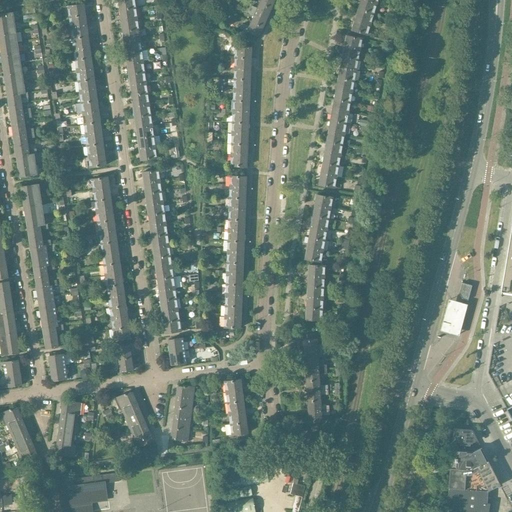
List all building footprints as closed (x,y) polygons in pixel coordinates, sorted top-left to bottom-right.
[(118,0),(120,10),(135,8),(133,0),(118,0)] [(273,0),(261,0),(260,3),(270,8),(273,0)] [(365,0),(361,0),(358,9),(373,14),(376,3),(365,0)] [(270,8),(260,3),(258,9),(250,5),(248,9),(266,17),(270,8)] [(68,6),(69,17),(84,15),(83,4),(68,6)] [(135,8),(120,10),(122,20),(137,18),(135,8)] [(266,17),(248,9),(247,14),(254,17),(252,22),(262,27),(266,17)] [(373,14),(358,9),(355,20),(370,24),(373,14)] [(0,13),(0,24),(14,22),(13,12),(0,13)] [(84,15),(69,17),(71,28),(86,25),(84,15)] [(137,18),(122,20),(123,31),(138,29),(137,18)] [(370,24),(355,20),(352,30),(366,35),(370,24)] [(14,22),(0,24),(0,34),(16,32),(14,22)] [(262,27),(252,22),(249,27),(242,24),(240,28),(258,36),(262,27)] [(86,25),(71,28),(72,38),(87,36),(86,25)] [(138,29),(123,31),(124,42),(140,40),(138,29)] [(16,32),(0,34),(0,43),(0,45),(18,43),(16,32)] [(346,35),(344,46),(359,49),(361,38),(346,35)] [(87,36),(72,38),(74,49),(89,47),(87,36)] [(140,40),(124,42),(126,53),(141,50),(140,40)] [(18,43),(0,45),(2,55),(19,53),(18,43)] [(235,47),(235,57),(250,58),(251,47),(237,46),(237,44),(232,44),(232,47),(235,47)] [(359,49),(344,46),(343,57),(357,60),(359,49)] [(89,47),(74,49),(75,60),(90,58),(89,47)] [(141,50),(126,53),(127,63),(143,61),(141,50)] [(19,53),(2,55),(3,65),(21,63),(19,53)] [(250,58),(235,57),(235,68),(250,69),(250,58)] [(357,60),(343,57),(341,67),(355,70),(357,60)] [(90,58),(75,60),(77,70),(92,68),(90,58)] [(143,61),(127,63),(129,74),(144,72),(143,61)] [(21,63),(3,65),(5,75),(22,73),(21,63)] [(355,70),(341,67),(339,78),(354,81),(355,70)] [(92,68),(77,70),(78,81),(93,79),(92,68)] [(250,69),(235,68),(234,79),(249,80),(250,69)] [(144,72),(129,74),(130,85),(145,83),(144,72)] [(22,73),(5,75),(6,85),(24,83),(22,73)] [(354,81),(339,78),(337,89),(352,91),(354,81)] [(93,79),(78,81),(80,92),(95,90),(93,79)] [(249,80),(234,79),(234,90),(249,90),(249,80)] [(24,83),(6,85),(8,96),(25,93),(25,92),(24,83)] [(145,83),(130,85),(132,95),(147,93),(145,83)] [(352,91),(337,89),(335,99),(350,102),(352,91)] [(95,90),(80,92),(81,102),(96,100),(95,90)] [(249,90),(234,90),(233,101),(248,101),(249,90)] [(25,93),(8,96),(9,106),(21,104),(20,98),(28,97),(27,92),(25,92),(25,93)] [(147,93),(132,95),(133,106),(148,104),(147,93)] [(350,102),(335,99),(333,110),(348,113),(350,102)] [(96,100),(81,102),(83,113),(98,111),(96,100)] [(248,101),(233,101),(233,111),(248,112),(248,101)] [(30,113),(30,108),(22,110),(21,104),(9,106),(11,116),(30,113)] [(148,104),(133,106),(135,117),(150,115),(148,104)] [(348,113),(333,110),(331,120),(346,123),(348,113)] [(98,111),(83,113),(84,124),(99,122),(98,111)] [(248,112),(233,111),(232,122),(248,123),(248,112)] [(24,124),(23,118),(31,117),(30,113),(11,116),(12,126),(24,124)] [(150,115),(135,117),(136,127),(151,125),(150,115)] [(346,123),(331,120),(329,131),(344,134),(346,123)] [(99,122),(84,124),(86,135),(101,132),(99,122)] [(248,123),(232,122),(232,133),(247,134),(248,123)] [(24,124),(12,126),(14,136),(33,133),(33,128),(25,130),(24,124)] [(151,125),(136,127),(138,138),(153,136),(151,125)] [(344,134),(329,131),(327,142),(342,145),(344,134)] [(101,132),(86,135),(87,145),(102,143),(101,132)] [(33,133),(14,136),(15,146),(27,144),(26,139),(34,137),(33,133)] [(247,134),(232,133),(232,144),(247,144),(247,134)] [(153,136),(138,138),(139,149),(154,147),(153,136)] [(342,145),(327,142),(325,152),(340,155),(342,145)] [(102,143),(87,145),(89,156),(104,154),(102,143)] [(28,150),(27,144),(15,146),(17,156),(34,153),(34,154),(36,154),(36,153),(42,152),(42,148),(28,150)] [(247,144),(232,144),(231,154),(246,155),(247,144)] [(154,147),(139,149),(141,160),(156,158),(154,147)] [(340,155),(325,152),(323,163),(338,166),(340,155)] [(34,153),(17,156),(18,166),(36,164),(34,154),(34,153)] [(104,154),(89,156),(90,167),(105,165),(104,154)] [(246,155),(231,154),(231,166),(246,167),(246,155)] [(338,166),(323,163),(321,174),(336,176),(338,166)] [(36,164),(18,166),(20,177),(37,174),(36,164)] [(143,172),(144,183),(159,181),(158,170),(143,172)] [(336,176),(321,174),(319,185),(334,188),(336,176)] [(230,176),(230,187),(245,187),(246,176),(230,176)] [(92,179),(94,190),(109,188),(107,177),(92,179)] [(159,181),(144,183),(146,193),(161,191),(159,181)] [(21,186),(23,197),(40,194),(39,184),(21,186)] [(245,187),(230,187),(230,198),(245,198),(245,187)] [(109,188),(94,190),(95,201),(110,198),(109,188)] [(161,191),(146,193),(147,204),(162,202),(161,191)] [(40,194),(23,197),(25,207),(42,204),(40,194)] [(317,194),(315,205),(330,208),(332,197),(317,194)] [(110,198),(95,201),(97,211),(112,209),(110,198)] [(245,198),(230,198),(229,208),(244,209),(245,198)] [(162,202),(147,204),(149,215),(164,213),(162,202)] [(42,204),(25,207),(26,217),(44,214),(42,204)] [(330,208),(315,205),(313,216),(328,219),(330,208)] [(244,209),(229,208),(229,219),(244,220),(244,209)] [(112,209),(97,211),(98,222),(113,220),(112,209)] [(164,213),(149,215),(150,225),(165,223),(164,213)] [(44,214),(26,217),(28,227),(45,224),(44,214)] [(328,219),(313,216),(311,227),(326,229),(328,219)] [(244,220),(229,219),(228,230),(244,230),(244,220)] [(113,220),(98,222),(100,233),(115,230),(113,220)] [(165,223),(150,225),(152,236),(167,234),(165,223)] [(45,224),(28,227),(29,237),(41,235),(40,230),(48,229),(47,224),(45,224)] [(326,229),(311,227),(309,237),(324,240),(326,229)] [(511,227),(502,290),(511,291),(511,227)] [(115,230),(100,233),(101,243),(116,241),(115,230)] [(244,230),(228,230),(228,241),(243,241),(244,230)] [(167,234),(152,236),(153,247),(168,245),(167,234)] [(54,239),(50,240),(42,241),(41,235),(29,237),(31,247),(45,245),(55,244),(54,239)] [(324,240),(309,237),(307,248),(322,251),(324,240)] [(116,241),(101,243),(103,254),(118,252),(116,241)] [(243,241),(228,241),(227,251),(243,252),(243,241)] [(45,245),(31,247),(32,257),(47,255),(45,245)] [(168,245),(153,247),(155,258),(170,256),(168,245)] [(322,251),(307,248),(305,259),(320,262),(322,251)] [(243,252),(227,251),(227,262),(242,263),(243,252)] [(118,252),(103,254),(104,265),(119,263),(118,252)] [(47,255),(32,257),(34,267),(48,265),(47,255)] [(170,256),(155,258),(156,268),(171,266),(170,256)] [(242,263),(227,262),(227,273),(242,274),(242,263)] [(47,276),(46,270),(55,269),(59,268),(58,263),(53,264),(48,265),(34,267),(35,277),(47,276)] [(119,263),(104,265),(106,275),(121,273),(119,263)] [(309,264),(308,276),(324,276),(324,265),(309,264)] [(171,266),(156,268),(158,279),(173,277),(171,266)] [(121,273),(106,275),(107,286),(122,284),(121,273)] [(242,274),(227,273),(226,284),(241,284),(242,274)] [(47,276),(35,277),(37,288),(51,285),(51,286),(56,285),(56,280),(48,281),(47,276)] [(324,276),(308,276),(308,286),(323,287),(324,276)] [(173,277),(158,279),(159,290),(174,288),(173,277)] [(0,293),(9,292),(8,281),(0,282),(0,293)] [(472,286),(461,283),(459,293),(462,299),(468,300),(472,286)] [(122,284),(107,286),(109,297),(124,295),(122,284)] [(241,284),(226,284),(226,295),(241,295),(241,284)] [(51,285),(37,288),(38,298),(53,295),(51,286),(51,285)] [(323,287),(308,286),(307,297),(322,298),(323,287)] [(174,288),(159,290),(161,300),(176,298),(174,288)] [(9,292),(0,293),(0,303),(11,302),(9,292)] [(53,295),(38,298),(40,308),(54,306),(53,295)] [(124,295),(109,297),(110,308),(125,305),(124,295)] [(241,295),(226,295),(225,305),(241,306),(241,295)] [(322,298),(307,297),(307,308),(322,309),(322,298)] [(176,298),(161,300),(162,311),(177,309),(176,298)] [(452,300),(448,299),(439,332),(443,333),(459,337),(468,304),(452,300)] [(11,302),(0,303),(0,307),(0,309),(0,313),(12,312),(11,302)] [(125,305),(110,308),(112,318),(127,316),(125,305)] [(241,306),(225,305),(225,316),(240,317),(241,306)] [(54,306),(40,308),(41,318),(56,316),(54,306)] [(322,309),(307,308),(306,319),(321,320),(322,309)] [(177,309),(162,311),(164,322),(179,320),(177,309)] [(12,312),(0,313),(0,324),(14,322),(12,312)] [(56,316),(41,318),(43,328),(58,326),(57,325),(56,316)] [(127,316),(112,318),(113,329),(128,327),(127,316)] [(240,317),(225,316),(225,327),(240,328),(240,317)] [(179,320),(164,322),(165,333),(180,331),(179,320)] [(14,322),(0,324),(0,334),(15,332),(14,322)] [(58,326),(43,328),(45,338),(56,336),(55,331),(63,329),(62,324),(57,325),(58,326)] [(128,327),(113,329),(115,340),(130,338),(128,327)] [(15,332),(0,334),(0,344),(17,342),(15,332)] [(56,336),(45,338),(46,348),(66,345),(65,341),(57,342),(56,336)] [(168,340),(170,352),(184,350),(183,338),(168,340)] [(316,345),(316,339),(307,339),(304,340),(305,350),(324,349),(324,344),(316,345)] [(17,342),(0,344),(0,346),(1,355),(19,353),(17,342)] [(117,346),(119,359),(130,357),(129,345),(117,346)] [(324,349),(305,350),(306,360),(317,360),(317,354),(325,353),(324,349)] [(184,350),(170,352),(172,365),(186,363),(184,350)] [(49,356),(51,368),(65,366),(63,354),(49,356)] [(130,357),(119,359),(121,371),(117,372),(118,374),(122,374),(122,371),(132,370),(130,357)] [(3,362),(5,374),(19,372),(18,360),(3,362)] [(317,360),(306,360),(306,370),(326,369),(325,365),(318,365),(317,360)] [(65,366),(51,368),(53,381),(67,379),(65,366)] [(326,369),(306,370),(307,381),(318,380),(318,374),(326,374),(326,369)] [(19,372),(5,374),(7,387),(21,385),(19,372)] [(225,381),(226,392),(241,390),(240,379),(225,381)] [(318,380),(307,381),(307,391),(327,390),(327,385),(319,386),(318,380)] [(178,386),(177,397),(192,399),(193,387),(184,385),(184,387),(178,386)] [(241,390),(226,392),(228,403),(243,401),(241,390)] [(327,390),(307,391),(308,401),(320,400),(319,395),(327,394),(327,390)] [(119,409),(121,408),(136,402),(131,392),(126,394),(126,393),(114,398),(119,409)] [(192,399),(177,397),(175,407),(191,409),(192,399)] [(320,400),(308,401),(309,411),(328,410),(328,405),(320,406),(320,400)] [(63,401),(62,412),(77,414),(80,415),(81,403),(69,401),(69,402),(63,401)] [(243,401),(228,403),(229,413),(244,411),(243,401)] [(136,402),(121,408),(125,418),(140,412),(136,402)] [(191,409),(175,407),(174,417),(189,419),(191,409)] [(0,415),(4,425),(6,424),(21,418),(17,408),(11,410),(11,409),(0,413),(0,415)] [(328,410),(309,411),(309,422),(321,421),(321,415),(329,414),(328,410)] [(244,411),(229,413),(230,424),(246,422),(244,411)] [(77,414),(62,412),(60,423),(76,425),(77,414)] [(140,412),(125,418),(129,427),(144,421),(140,412)] [(189,419),(174,417),(173,428),(188,430),(189,419)] [(6,424),(10,433),(25,427),(21,418),(6,424)] [(144,421),(129,427),(134,437),(148,431),(144,421)] [(246,422),(230,424),(232,435),(228,435),(229,438),(233,437),(234,442),(248,440),(246,422)] [(76,425),(60,423),(59,433),(74,435),(76,425)] [(25,427),(10,433),(15,443),(29,437),(25,427)] [(188,430),(173,428),(171,439),(180,440),(186,441),(188,430)] [(452,442),(471,443),(477,440),(472,430),(453,428),(452,442)] [(134,437),(131,438),(136,449),(144,445),(144,444),(152,441),(148,431),(134,437)] [(74,435),(59,433),(57,443),(73,445),(74,435)] [(29,437),(15,443),(19,452),(19,453),(33,447),(29,437)] [(73,445),(57,443),(56,454),(65,455),(65,456),(74,457),(75,446),(73,445)] [(19,453),(19,452),(16,453),(21,464),(29,461),(29,460),(37,457),(33,447),(19,453)] [(450,469),(451,469),(469,470),(484,462),(488,460),(481,447),(472,452),(451,450),(450,469)] [(469,470),(451,469),(449,487),(449,489),(487,491),(500,485),(488,460),(484,462),(469,470)] [(266,467),(228,473),(231,488),(269,483),(266,467)] [(58,490),(61,511),(92,511),(91,501),(107,499),(105,483),(119,481),(118,473),(55,481),(56,490),(58,490)] [(302,495),(305,485),(297,483),(298,480),(294,478),(290,492),(297,493),(302,495)] [(223,502),(252,496),(250,486),(221,491),(223,502)] [(487,491),(449,489),(446,511),(488,511),(490,503),(487,503),(487,491)] [(297,493),(292,511),(294,511),(297,511),(302,495),(297,493)] [(255,511),(253,497),(222,503),(224,511),(255,511)]
